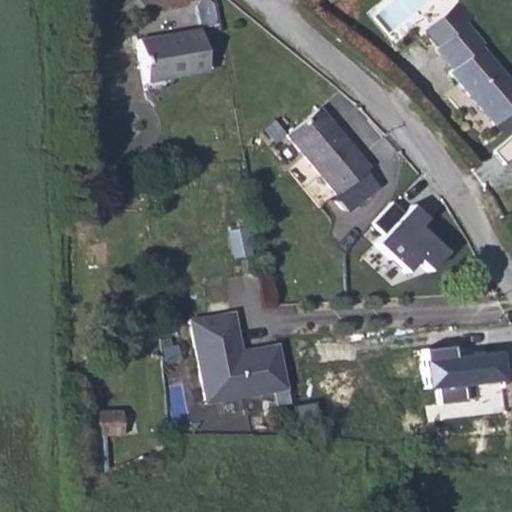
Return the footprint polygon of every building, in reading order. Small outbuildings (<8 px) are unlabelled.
[(431,49),(461,24),(465,20),(454,6),(420,35),(431,49)] [(476,42),(461,24),(431,49),(445,66),(441,69),(487,125),(511,104),(511,96),(471,46),(476,42)] [(139,83),(201,74),(194,30),(132,40),(139,83)] [(372,184),(376,181),(329,116),(296,140),(343,205),(345,203),(372,184)] [(511,131),(490,150),(504,167),(511,160),(511,131)] [(372,184),(345,203),(357,219),(384,200),(372,184)] [(401,215),(391,205),(370,226),(382,238),(372,248),(404,280),(429,276),(448,257),(420,229),(426,223),(409,207),(401,215)] [(224,321),(180,328),(193,411),(275,398),(268,355),(230,361),(224,321)] [(496,381),(493,353),(454,358),(452,343),(415,348),(420,391),(437,389),(439,405),(462,403),(460,385),(496,381)] [(120,410),(91,409),(90,432),(119,433),(120,410)]
